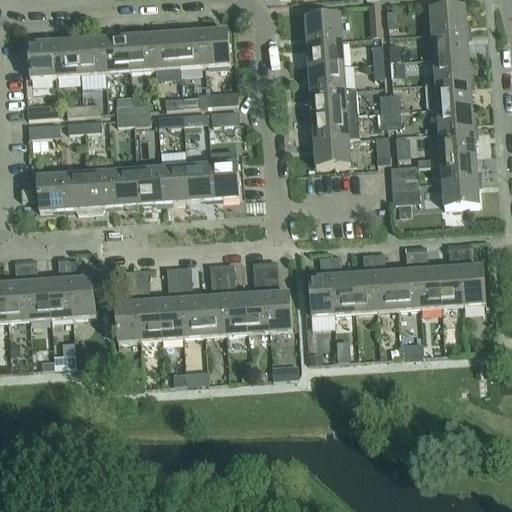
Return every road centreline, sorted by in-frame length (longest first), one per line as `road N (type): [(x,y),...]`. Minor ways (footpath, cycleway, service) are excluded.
road 1 (residential): [(278,211),(274,141),(257,124),(254,95),(268,75),(266,20),(244,0)]
road 2 (residential): [(125,243),(127,260),(271,250),(280,236),(278,211)]
